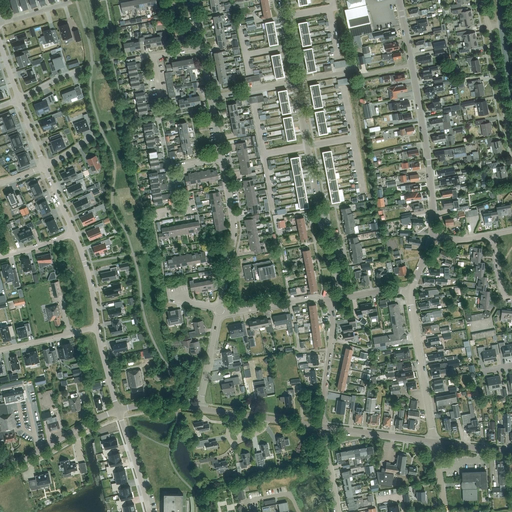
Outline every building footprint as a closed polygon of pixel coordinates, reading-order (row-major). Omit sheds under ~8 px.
[(21,3),(19,0),(10,0),(14,13),(20,11),(18,4),(21,3)] [(30,1),(29,0),(19,0),(21,3),(23,10),(28,8),(26,2),(30,1)] [(127,1),(128,10),(132,9),(132,13),(135,12),(133,1),(130,2),(129,0),(127,1)] [(138,0),(140,8),(140,11),(144,10),(144,11),(146,10),(144,0),(138,0)] [(150,0),(151,5),(154,5),(155,8),(161,7),(159,0),(150,0)] [(346,0),(348,8),(366,4),(364,0),(346,0)] [(469,2),(468,0),(456,0),(458,4),(451,5),(452,8),(461,6),(461,4),(469,2)] [(220,4),(219,4),(211,5),(212,12),(220,10),(220,7),(224,6),(223,3),(220,4)] [(351,37),(359,35),(372,32),(366,5),(344,10),(351,37)] [(421,11),(419,11),(418,8),(412,10),(412,11),(410,11),(411,16),(413,15),(413,16),(422,14),(421,11)] [(459,13),(460,20),(472,17),(471,10),(462,11),(462,9),(452,11),(453,14),(459,13)] [(271,17),(270,10),(263,11),(264,16),(261,17),(262,20),(265,19),(265,18),(271,17)] [(225,20),(224,14),(213,17),(214,23),(222,21),(225,20)] [(473,24),(472,17),(460,20),(461,23),(459,23),(459,27),(456,27),(456,30),(466,29),(465,26),(473,24)] [(417,21),(418,25),(415,26),(413,27),(414,31),(416,31),(416,32),(426,30),(425,24),(427,23),(426,19),(417,21)] [(222,21),(214,23),(215,29),(223,27),(223,24),(225,23),(225,20),(222,21)] [(59,26),(63,40),(72,37),(68,23),(64,25),(63,24),(60,25),(60,26),(59,26)] [(54,44),(58,43),(56,34),(52,35),(50,29),(48,30),(48,29),(43,31),(45,35),(41,37),(44,44),(54,41),(54,44)] [(78,30),(73,31),(76,42),(81,40),(78,30)] [(382,30),(373,32),(373,33),(374,39),(380,37),(381,37),(382,41),(381,42),(393,40),(393,37),(397,36),(396,31),(392,32),(391,31),(384,33),(382,33),(382,30)] [(465,42),(476,40),(475,32),(466,34),(466,31),(456,33),(457,36),(461,35),(461,38),(462,38),(464,38),(465,42)] [(134,42),(135,50),(141,49),(140,45),(143,44),(142,40),(141,37),(140,32),(134,33),(135,38),(136,38),(137,42),(134,42)] [(26,46),(24,39),(27,38),(25,33),(18,35),(19,40),(12,43),(15,50),(26,46)] [(149,35),(141,37),(142,40),(143,44),(145,44),(146,48),(152,47),(150,40),(149,35)] [(445,40),(433,43),(434,49),(446,47),(445,40)] [(464,49),(460,50),(460,53),(470,51),(469,48),(478,46),(477,40),(476,40),(465,42),(465,46),(463,46),(464,49)] [(389,44),(385,44),(386,53),(391,52),(391,50),(395,50),(395,49),(399,48),(398,43),(395,44),(395,42),(389,43),(389,44)] [(26,59),(28,59),(26,53),(29,53),(28,50),(22,52),(23,54),(17,56),(18,62),(26,59)] [(223,57),(222,54),(226,53),(225,51),(214,53),(215,59),(223,57)] [(63,58),(61,52),(57,53),(58,58),(53,59),(54,62),(50,63),(49,63),(52,71),(52,70),(56,69),(57,70),(61,68),(60,66),(64,65),(62,58),(63,58)] [(417,58),(418,63),(420,63),(420,64),(431,62),(430,54),(426,55),(426,56),(419,57),(419,58),(417,58)] [(364,55),(357,57),(358,64),(365,63),(364,55)] [(224,63),(223,60),(228,59),(227,56),(223,57),(215,59),(216,65),(224,63)] [(474,60),(473,57),(466,58),(467,62),(469,61),(470,66),(472,66),(473,72),(480,71),(478,59),(474,60)] [(126,59),(127,62),(128,68),(140,65),(140,63),(136,63),(136,61),(136,58),(131,59),(126,59)] [(197,80),(195,73),(193,74),(192,71),(191,69),(197,68),(197,69),(196,62),(193,62),(192,58),(187,59),(190,72),(190,75),(191,81),(197,80)] [(78,60),(68,63),(69,69),(80,66),(78,60)] [(224,63),(216,65),(217,71),(226,70),(225,66),(228,65),(228,63),(224,63)] [(421,69),(422,73),(422,74),(420,74),(421,78),(423,78),(423,80),(431,78),(432,71),(437,69),(436,66),(421,69)] [(34,74),(32,68),(26,70),(27,74),(28,76),(24,77),(26,84),(37,81),(34,74)] [(226,70),(217,71),(218,77),(227,75),(226,72),(231,71),(230,69),(226,70)] [(394,76),(394,75),(389,76),(389,75),(383,77),(384,82),(390,81),(395,80),(395,82),(399,81),(399,80),(401,80),(405,79),(404,74),(394,76)] [(227,75),(218,77),(220,83),(228,82),(227,79),(232,78),(232,75),(227,75)] [(465,88),(464,83),(463,79),(456,80),(457,85),(458,89),(465,88)] [(477,80),(468,82),(468,86),(474,85),(474,88),(476,96),(484,95),(483,87),(483,83),(478,84),(477,84),(477,80)] [(136,87),(136,90),(145,89),(144,83),(140,83),(139,81),(131,83),(132,88),(136,87)] [(427,89),(425,90),(426,94),(428,94),(428,95),(435,94),(434,92),(444,90),(443,86),(442,81),(440,82),(434,83),(435,87),(433,87),(426,89),(427,89)] [(198,87),(197,82),(192,83),(193,88),(193,89),(194,92),(196,105),(201,104),(199,95),(196,96),(195,92),(196,92),(195,89),(195,88),(198,87)] [(407,91),(406,86),(403,86),(402,84),(396,86),(388,88),(390,99),(397,98),(396,93),(403,92),(403,91),(407,91)] [(64,93),(62,94),(64,101),(77,96),(78,99),(84,97),(79,86),(63,92),(64,93)] [(135,93),(136,98),(149,96),(148,93),(144,94),(144,91),(145,91),(145,89),(136,90),(135,91),(135,93)] [(180,92),(181,97),(176,98),(177,103),(179,102),(180,108),(186,107),(183,94),(183,91),(180,92)] [(43,102),(35,105),(36,110),(35,110),(38,117),(41,115),(40,113),(50,109),(48,104),(52,102),(50,95),(42,99),(43,102)] [(431,111),(440,109),(442,109),(440,98),(432,100),(432,104),(430,104),(430,105),(428,105),(429,110),(431,110),(431,111)] [(228,105),(229,111),(237,109),(237,106),(247,104),(246,99),(241,100),(235,101),(236,103),(228,105)] [(393,110),(397,109),(398,110),(399,111),(400,111),(401,110),(401,109),(406,108),(406,107),(410,106),(409,101),(408,101),(408,100),(400,102),(396,103),(391,104),(393,110)] [(488,113),(486,101),(476,103),(479,115),(488,113)] [(363,105),(365,119),(371,118),(369,104),(363,105)] [(151,106),(138,108),(139,114),(140,117),(152,115),(152,111),(148,112),(147,109),(151,109),(151,106)] [(9,112),(0,115),(0,119),(2,119),(4,124),(15,120),(14,120),(13,116),(12,116),(11,115),(10,115),(9,112)] [(79,123),(78,122),(74,124),(76,128),(78,132),(82,130),(82,131),(89,129),(87,123),(90,122),(87,113),(83,115),(85,120),(79,123)] [(398,113),(392,114),(383,116),(384,121),(393,120),(398,119),(399,120),(402,119),(402,118),(404,118),(404,120),(409,119),(412,118),(411,113),(407,114),(407,113),(401,114),(401,113),(398,114),(398,113)] [(433,120),(433,121),(431,121),(431,126),(433,125),(434,126),(443,125),(444,129),(451,128),(450,121),(449,114),(443,115),(444,119),(442,119),(433,120)] [(44,125),(42,126),(44,131),(49,129),(49,130),(54,129),(52,125),(56,123),(54,117),(46,120),(43,122),(44,125)] [(475,121),(476,125),(481,124),(483,135),(491,134),(490,127),(491,127),(490,122),(486,123),(485,119),(475,121)] [(13,127),(16,126),(15,125),(16,124),(15,120),(4,124),(7,133),(16,129),(14,130),(13,127)] [(154,122),(143,124),(145,132),(157,129),(157,127),(155,127),(154,122)] [(244,127),(241,127),(233,129),(234,135),(237,134),(238,137),(246,135),(245,132),(244,127)] [(415,133),(414,127),(404,128),(404,129),(400,130),(400,131),(397,131),(397,135),(401,135),(415,133)] [(16,131),(8,134),(11,143),(22,138),(20,134),(19,135),(18,133),(16,134),(15,132),(16,131)] [(52,145),(49,146),(52,153),(57,151),(57,150),(66,146),(62,137),(61,137),(60,134),(50,137),(51,141),(52,145)] [(444,134),(440,135),(433,136),(434,143),(440,142),(448,140),(449,145),(454,144),(452,135),(445,136),(444,134)] [(237,150),(246,148),(245,140),(247,140),(247,137),(240,138),(241,143),(236,144),(237,150)] [(493,142),(492,137),(487,138),(488,146),(491,145),(493,152),(502,151),(500,141),(493,142)] [(22,138),(11,143),(14,151),(21,148),(23,148),(22,145),(23,144),(22,143),(23,143),(22,138)] [(159,140),(146,142),(147,147),(151,146),(152,149),(159,148),(159,146),(158,145),(156,146),(155,143),(159,142),(159,140)] [(445,160),(444,154),(449,153),(449,157),(454,156),(454,158),(467,156),(465,146),(452,149),(452,148),(435,152),(436,157),(438,157),(439,161),(445,160)] [(159,148),(152,149),(153,152),(148,152),(149,158),(162,155),(161,152),(157,153),(157,151),(159,150),(159,148)] [(237,150),(238,156),(248,154),(246,148),(237,150)] [(23,149),(15,153),(18,161),(29,157),(27,153),(26,153),(26,152),(23,153),(22,150),(24,150),(23,149)] [(417,149),(401,152),(402,159),(409,158),(409,157),(419,155),(417,149)] [(479,159),(478,151),(472,152),(472,154),(470,154),(472,161),(474,160),(474,161),(479,159)] [(100,167),(95,156),(93,157),(93,156),(89,158),(90,158),(88,159),(91,168),(88,169),(91,175),(94,173),(93,171),(100,167)] [(29,157),(18,161),(20,166),(18,167),(20,171),(29,168),(27,164),(30,163),(29,161),(30,161),(29,157)] [(239,162),(241,168),(250,167),(249,160),(239,162)] [(159,161),(150,163),(151,169),(155,169),(155,170),(159,169),(164,168),(163,163),(159,163),(159,161)] [(415,161),(409,162),(403,163),(403,168),(411,167),(412,170),(414,170),(415,170),(419,169),(419,163),(415,164),(415,161)] [(500,167),(499,162),(490,164),(491,169),(492,168),(493,172),(496,172),(497,177),(506,176),(504,166),(500,167)] [(246,174),(246,177),(256,175),(256,172),(251,173),(250,167),(241,168),(242,175),(246,174)] [(438,170),(439,176),(444,175),(448,175),(448,174),(455,173),(454,167),(443,169),(438,170)] [(74,168),(61,174),(62,176),(63,180),(64,179),(65,182),(74,178),(75,180),(83,177),(81,172),(76,174),(74,168)] [(159,169),(155,170),(152,170),(152,173),(148,173),(149,178),(165,175),(165,173),(157,174),(157,172),(160,171),(159,169)] [(207,171),(208,180),(209,184),(211,183),(211,180),(215,179),(215,180),(218,180),(216,170),(213,171),(213,169),(207,171)] [(191,184),(196,183),(195,173),(188,174),(189,176),(185,177),(187,186),(191,185),(191,184)] [(159,182),(162,181),(161,179),(166,178),(165,175),(149,178),(150,184),(159,182)] [(243,181),(244,187),(254,185),(252,179),(257,179),(256,175),(246,177),(247,180),(243,181)] [(439,179),(440,182),(440,185),(448,183),(448,184),(450,184),(450,183),(454,182),(454,185),(460,184),(458,175),(439,179)] [(32,191),(40,187),(38,182),(36,183),(34,180),(35,179),(26,183),(28,187),(30,186),(32,191)] [(83,191),(80,183),(83,182),(82,179),(76,181),(77,184),(68,188),(68,190),(69,194),(70,194),(71,196),(83,191)] [(167,185),(151,189),(152,194),(161,192),(160,189),(168,188),(167,185)] [(32,191),(34,195),(33,196),(34,199),(43,195),(41,196),(40,193),(43,192),(40,187),(32,191)] [(205,191),(206,199),(210,199),(211,200),(220,198),(219,192),(215,192),(215,189),(209,190),(205,191)] [(445,191),(442,192),(443,197),(446,196),(447,196),(452,196),(452,198),(457,197),(456,189),(445,191)] [(5,196),(7,199),(8,199),(11,206),(16,203),(18,207),(24,204),(19,193),(16,194),(14,191),(6,194),(6,195),(5,196)] [(77,209),(78,211),(90,205),(88,200),(93,198),(90,192),(82,196),(84,199),(74,203),(75,205),(75,206),(76,209),(77,209)] [(162,199),(169,198),(169,196),(153,199),(154,204),(155,206),(163,205),(162,202),(163,202),(162,199)] [(246,199),(248,206),(257,204),(259,203),(258,197),(256,198),(246,199)] [(38,204),(40,209),(48,205),(46,200),(43,202),(42,199),(44,198),(35,202),(37,205),(38,204)] [(212,206),(221,204),(220,198),(211,200),(211,203),(210,204),(210,206),(212,206)] [(458,200),(453,201),(453,202),(452,202),(452,201),(443,202),(444,203),(443,204),(443,206),(444,206),(444,209),(449,208),(449,209),(451,208),(452,208),(453,208),(452,206),(454,206),(454,208),(456,208),(459,207),(458,200)] [(419,202),(409,204),(410,207),(412,206),(414,212),(423,210),(422,204),(420,205),(419,202)] [(209,213),(213,212),(223,210),(221,204),(212,206),(212,210),(209,210),(209,213)] [(257,204),(248,206),(249,212),(252,211),(252,214),(261,212),(261,210),(258,210),(257,204)] [(505,204),(503,205),(505,214),(511,213),(510,205),(505,206),(505,204)] [(41,214),(42,217),(51,214),(51,213),(50,214),(48,211),(51,210),(48,205),(40,209),(42,214),(41,214)] [(497,211),(498,216),(505,214),(503,205),(501,205),(501,206),(496,207),(497,211)] [(94,208),(88,211),(89,214),(81,217),(82,220),(81,220),(83,223),(84,225),(96,220),(92,213),(95,211),(94,208)] [(213,212),(214,218),(224,216),(223,210),(213,212)] [(453,214),(453,218),(445,219),(446,225),(454,224),(453,221),(457,220),(456,217),(465,216),(464,211),(458,212),(458,213),(453,214)] [(491,221),(490,211),(488,211),(488,213),(483,214),(485,222),(491,221)] [(490,211),(491,221),(499,220),(498,216),(497,211),(492,212),(492,211),(490,211)] [(353,213),(352,213),(342,215),(343,219),(345,218),(345,221),(354,219),(353,213)] [(196,222),(192,222),(194,232),(201,231),(199,221),(198,214),(195,215),(196,222)] [(259,217),(258,215),(247,217),(247,220),(245,220),(246,226),(256,224),(255,221),(259,220),(258,218),(259,217)] [(296,216),(297,225),(304,223),(303,217),(299,218),(299,215),(296,216)] [(46,222),(48,227),(56,224),(54,218),(51,220),(50,217),(52,216),(43,220),(45,223),(46,222)] [(214,218),(215,225),(225,223),(224,216),(214,218)] [(400,219),(402,219),(403,224),(407,224),(407,222),(410,222),(412,222),(412,225),(415,225),(422,225),(422,219),(417,219),(417,217),(412,217),(407,217),(407,218),(404,218),(405,218),(400,219)] [(354,219),(345,221),(346,223),(343,224),(344,228),(354,226),(356,226),(354,219)] [(27,227),(24,229),(29,240),(31,239),(32,240),(35,238),(35,237),(31,230),(35,228),(32,222),(26,224),(27,227)] [(96,228),(87,232),(88,234),(87,234),(89,238),(90,238),(90,240),(102,235),(99,227),(104,225),(103,222),(94,226),(96,228)] [(170,237),(168,227),(161,228),(160,222),(157,222),(158,231),(162,231),(163,233),(159,234),(160,240),(164,239),(164,238),(170,237)] [(180,225),(182,234),(188,233),(186,223),(180,225)] [(226,229),(225,223),(215,225),(217,231),(215,231),(216,234),(223,233),(222,230),(226,229)] [(304,223),(297,225),(299,233),(306,232),(304,223)] [(56,224),(48,227),(50,232),(49,233),(50,236),(59,232),(57,233),(55,230),(59,229),(56,224)] [(247,232),(257,231),(256,227),(259,226),(259,224),(256,224),(246,226),(247,232)] [(174,226),(176,236),(182,234),(180,225),(174,226)] [(168,227),(170,237),(176,236),(174,226),(168,227)] [(26,241),(29,240),(24,229),(20,230),(19,228),(13,230),(16,237),(19,235),(23,243),(23,244),(27,242),(26,241)] [(260,230),(257,231),(247,232),(249,239),(258,237),(257,233),(261,233),(260,230)] [(102,244),(93,247),(94,249),(93,250),(95,253),(96,255),(108,251),(106,246),(111,244),(109,238),(101,241),(102,244)] [(259,243),(250,245),(251,251),(255,250),(256,254),(265,252),(265,248),(261,249),(260,245),(264,245),(263,242),(259,243)] [(359,242),(349,243),(350,248),(352,247),(352,250),(361,248),(360,242),(359,242)] [(473,247),(472,247),(471,247),(470,248),(470,253),(469,253),(472,254),(482,255),(482,253),(481,253),(481,248),(473,247)] [(302,248),(303,256),(310,255),(309,250),(305,251),(305,248),(302,248)] [(361,248),(352,250),(353,252),(351,253),(351,257),(361,255),(363,255),(361,248)] [(198,253),(200,262),(206,261),(206,263),(210,262),(209,255),(205,255),(204,251),(198,253)] [(439,255),(440,256),(446,259),(447,256),(450,258),(451,254),(447,252),(446,253),(442,251),(439,255)] [(42,267),(48,264),(48,262),(51,260),(52,263),(53,263),(50,253),(37,256),(39,267),(42,266),(42,267)] [(304,259),(305,264),(312,262),(310,255),(303,256),(304,258),(302,258),(302,260),(304,259)] [(175,267),(174,257),(168,259),(168,261),(164,262),(165,269),(175,267)] [(29,258),(21,260),(23,267),(22,267),(23,271),(24,270),(24,271),(31,269),(32,272),(36,272),(34,265),(31,266),(29,258)] [(405,272),(407,272),(405,265),(402,266),(401,260),(396,261),(397,267),(393,268),(395,274),(399,273),(399,276),(401,275),(406,274),(405,272)] [(255,280),(253,271),(258,270),(263,269),(264,276),(263,276),(263,277),(266,276),(267,278),(273,277),(276,277),(273,264),(271,265),(270,261),(243,266),(246,282),(254,280),(254,281),(257,280),(255,280)] [(484,262),(480,262),(475,261),(474,268),(485,269),(485,268),(484,267),(484,262)] [(312,262),(305,264),(306,271),(313,270),(312,262)] [(8,265),(7,264),(2,265),(4,272),(3,272),(4,277),(5,276),(7,282),(14,281),(16,287),(20,286),(15,269),(12,270),(10,265),(8,265)] [(111,271),(101,273),(103,281),(116,279),(115,271),(117,270),(117,267),(110,268),(111,271)] [(444,268),(440,268),(439,268),(435,268),(435,269),(431,269),(431,275),(434,274),(434,275),(439,275),(439,273),(440,273),(444,273),(444,275),(449,275),(449,267),(444,267),(444,268)] [(376,272),(377,282),(384,281),(384,278),(385,278),(388,278),(387,270),(384,271),(383,268),(378,269),(379,272),(376,272)] [(313,270),(306,271),(308,277),(308,279),(315,277),(313,270)] [(356,273),(355,273),(356,278),(360,277),(360,276),(362,285),(368,284),(366,271),(361,272),(360,270),(356,271),(356,273)] [(209,280),(206,281),(208,290),(214,289),(212,275),(208,276),(209,280)] [(478,276),(477,283),(487,284),(487,282),(486,282),(487,277),(483,276),(478,276)] [(315,277),(308,279),(309,286),(316,285),(315,277)] [(191,290),(195,289),(195,293),(202,291),(200,282),(194,283),(193,279),(190,280),(189,280),(191,290)] [(53,290),(55,297),(62,295),(60,289),(58,282),(51,283),(53,290)] [(106,298),(111,297),(111,298),(115,298),(114,297),(119,296),(118,291),(122,290),(120,283),(113,285),(114,289),(105,290),(106,298)] [(316,285),(309,286),(310,291),(307,292),(308,295),(314,294),(313,291),(317,290),(316,285)] [(429,297),(429,295),(438,294),(438,289),(428,291),(428,290),(425,291),(425,289),(421,290),(421,292),(419,292),(420,298),(425,297),(425,298),(429,297)] [(489,291),(485,290),(480,290),(479,297),(490,298),(490,296),(489,296),(489,291)] [(478,304),(477,308),(477,309),(478,309),(478,310),(479,310),(480,309),(480,308),(487,309),(487,305),(488,305),(488,300),(490,300),(490,298),(479,297),(479,304),(478,304)] [(426,309),(429,308),(429,306),(432,306),(432,305),(439,304),(438,299),(431,300),(427,301),(428,302),(425,302),(425,303),(419,304),(420,309),(426,308),(426,309)] [(116,308),(109,310),(109,313),(109,316),(110,316),(110,317),(122,315),(121,307),(123,307),(122,301),(115,303),(116,308)] [(376,311),(373,312),(371,303),(366,304),(367,312),(370,312),(371,319),(378,317),(376,308),(376,311)] [(367,312),(366,304),(360,305),(361,310),(357,310),(358,317),(362,316),(362,313),(367,312)] [(389,305),(394,334),(373,338),(374,347),(406,341),(405,335),(403,335),(403,333),(404,333),(403,327),(402,327),(401,321),(402,321),(401,315),(400,315),(398,304),(396,304),(389,305)] [(58,305),(46,308),(49,321),(54,320),(55,326),(60,324),(59,318),(61,318),(58,305)] [(507,308),(507,310),(501,309),(500,320),(500,321),(506,321),(506,322),(507,322),(507,319),(508,319),(509,308),(507,308)] [(169,319),(167,319),(168,324),(179,322),(180,323),(183,323),(182,315),(179,316),(178,310),(168,312),(169,319)] [(441,311),(439,311),(421,314),(423,323),(431,321),(432,321),(434,318),(433,317),(441,315),(441,311)] [(290,318),(286,318),(286,315),(274,317),(275,325),(287,323),(289,333),(293,332),(290,318)] [(312,326),(319,325),(318,317),(311,318),(311,323),(308,323),(309,326),(312,326)] [(267,318),(258,320),(260,327),(264,327),(266,326),(268,333),(273,331),(272,326),(269,327),(267,318)] [(356,326),(355,324),(354,318),(349,319),(349,323),(350,323),(350,325),(342,326),(343,332),(352,331),(352,327),(356,326)] [(119,320),(112,322),(113,327),(110,327),(112,335),(123,333),(121,325),(120,325),(119,320)] [(260,327),(258,320),(249,322),(251,330),(248,331),(249,336),(254,335),(253,329),(260,327)] [(193,323),(194,323),(196,332),(189,333),(189,332),(188,332),(189,337),(198,336),(198,335),(205,334),(204,330),(205,330),(204,328),(203,328),(202,321),(203,321),(193,323)] [(17,328),(19,338),(28,336),(27,333),(31,332),(29,323),(24,324),(25,326),(17,328)] [(233,325),(229,326),(231,337),(237,336),(236,333),(243,332),(243,336),(244,336),(247,335),(245,327),(242,328),(241,323),(235,324),(236,325),(233,325)] [(437,324),(423,327),(425,334),(432,333),(432,331),(434,331),(434,328),(437,328),(437,324)] [(8,326),(0,327),(2,334),(1,334),(2,338),(3,338),(4,341),(5,341),(8,340),(11,339),(10,336),(14,335),(12,326),(8,327),(8,326)] [(353,335),(352,331),(344,333),(345,340),(352,338),(353,342),(358,341),(357,335),(353,335)] [(321,340),(320,332),(313,333),(313,337),(309,337),(309,340),(314,340),(314,341),(321,340)] [(128,337),(116,340),(116,344),(113,345),(115,352),(128,349),(126,342),(128,342),(128,337)] [(440,345),(438,337),(427,339),(428,342),(426,342),(427,348),(434,347),(440,345)] [(189,338),(180,340),(181,343),(183,345),(185,345),(185,348),(185,347),(190,346),(192,354),(201,352),(199,341),(190,343),(189,338)] [(58,349),(60,358),(65,357),(65,358),(74,356),(72,347),(71,347),(70,343),(61,345),(61,346),(62,345),(63,348),(58,349)] [(504,358),(510,357),(508,345),(502,346),(501,343),(498,343),(499,350),(503,350),(504,358)] [(492,350),(488,350),(490,362),(496,361),(495,352),(498,352),(497,344),(491,345),(492,350)] [(345,348),(344,353),(351,354),(353,346),(350,346),(350,349),(345,348)] [(490,362),(488,350),(485,351),(484,347),(477,348),(478,355),(483,355),(484,364),(490,362)] [(52,360),(52,362),(58,361),(55,350),(50,351),(49,348),(43,350),(46,361),(52,360)] [(153,356),(152,349),(143,351),(144,358),(153,356)] [(400,351),(394,353),(395,357),(396,357),(397,360),(402,359),(402,360),(405,359),(406,359),(410,358),(409,351),(409,350),(408,350),(407,350),(400,351)] [(37,351),(28,353),(29,356),(24,357),(25,365),(30,364),(39,362),(37,351)] [(444,358),(443,356),(442,351),(440,352),(437,352),(437,354),(428,355),(429,361),(438,359),(444,358)] [(351,354),(344,353),(343,360),(350,362),(351,354)] [(310,355),(307,355),(308,359),(307,359),(308,363),(311,363),(313,363),(313,365),(319,364),(318,355),(310,356),(310,355)] [(12,371),(20,369),(18,359),(17,360),(17,356),(11,357),(12,361),(10,361),(12,371)] [(235,357),(223,359),(224,365),(233,363),(232,360),(235,360),(235,357)] [(350,362),(343,360),(341,368),(348,370),(350,362)] [(458,366),(457,360),(455,361),(448,362),(448,363),(445,363),(439,364),(439,363),(434,364),(434,365),(430,365),(431,370),(435,369),(435,370),(440,369),(440,368),(443,367),(449,367),(458,366)] [(396,363),(394,363),(394,366),(396,366),(398,365),(399,370),(400,369),(404,369),(404,370),(408,369),(412,368),(411,363),(407,364),(403,364),(403,362),(396,363)] [(311,371),(310,368),(304,369),(305,377),(310,376),(311,382),(317,382),(315,370),(311,371)] [(348,370),(341,368),(340,376),(347,377),(348,370)] [(431,372),(432,378),(440,377),(439,374),(450,372),(450,376),(456,375),(454,368),(431,372)] [(127,371),(129,383),(130,389),(132,389),(133,394),(144,392),(142,385),(144,385),(140,369),(136,370),(136,369),(127,371)] [(401,373),(396,374),(397,376),(397,381),(406,379),(406,378),(410,378),(410,377),(414,377),(413,372),(409,372),(405,373),(401,373)] [(338,383),(345,385),(347,377),(340,376),(338,383)] [(499,376),(493,377),(495,389),(501,388),(499,376)] [(45,377),(35,379),(36,386),(46,383),(45,377)] [(226,379),(227,383),(222,384),(223,392),(235,390),(234,385),(240,383),(239,377),(226,379)] [(489,390),(495,389),(493,377),(487,378),(488,387),(485,388),(487,395),(490,395),(489,390)] [(257,398),(267,396),(266,388),(265,388),(264,380),(254,382),(256,390),(257,398)] [(442,380),(439,380),(434,381),(434,386),(435,392),(440,391),(444,390),(442,380)] [(392,387),(390,387),(391,395),(396,394),(397,398),(401,398),(398,382),(392,383),(391,381),(387,381),(388,384),(391,384),(392,387)] [(406,381),(403,381),(404,388),(405,388),(408,388),(408,390),(413,389),(416,388),(417,387),(416,385),(415,385),(415,383),(412,383),(411,382),(407,383),(406,381)] [(288,396),(280,397),(281,402),(285,401),(285,406),(286,406),(286,407),(289,406),(293,405),(292,402),(292,400),(292,397),(294,396),(294,389),(288,390),(288,396)] [(372,398),(373,389),(372,389),(368,389),(366,411),(369,412),(367,423),(378,424),(380,410),(375,410),(376,399),(372,398)] [(0,438),(4,438),(5,443),(17,440),(15,432),(14,432),(14,428),(16,427),(11,403),(25,400),(26,400),(26,399),(25,399),(23,390),(4,394),(4,395),(0,395),(0,398),(5,398),(6,402),(0,403),(0,438)] [(78,397),(77,393),(70,394),(71,398),(69,399),(72,412),(77,410),(80,409),(79,405),(80,405),(78,397)] [(455,394),(439,396),(435,397),(438,412),(439,412),(445,411),(444,405),(457,403),(455,394)] [(341,395),(341,400),(342,400),(342,401),(341,401),(338,401),(336,413),(344,414),(345,404),(349,405),(349,402),(350,402),(351,397),(341,395)] [(356,396),(352,395),(350,409),(352,409),(352,413),(355,414),(354,421),(362,423),(363,412),(362,412),(362,408),(354,406),(356,396)] [(100,397),(96,398),(94,399),(96,407),(98,407),(99,409),(103,408),(102,406),(103,405),(102,400),(101,400),(100,397)] [(452,405),(453,412),(454,418),(452,418),(452,420),(450,420),(451,421),(449,421),(450,429),(451,431),(458,429),(457,423),(457,421),(456,421),(455,418),(460,417),(458,404),(452,405)] [(402,425),(404,409),(399,409),(398,420),(396,419),(395,424),(395,427),(396,428),(398,429),(398,428),(401,428),(401,425),(402,425)] [(419,412),(405,410),(404,418),(409,419),(408,429),(414,430),(415,425),(416,425),(417,424),(418,421),(416,419),(418,419),(419,412)] [(50,412),(41,414),(43,421),(46,420),(50,431),(60,428),(56,416),(52,418),(50,412)] [(452,418),(454,418),(453,412),(450,413),(451,418),(443,420),(445,430),(450,429),(449,421),(451,421),(450,420),(452,420),(452,418)] [(466,432),(473,431),(471,418),(470,414),(466,415),(467,419),(463,420),(464,426),(465,426),(466,432)] [(474,420),(474,417),(471,418),(473,431),(480,430),(478,423),(477,419),(474,420)] [(209,430),(208,423),(203,424),(203,421),(194,423),(195,429),(199,428),(200,432),(209,430)] [(288,439),(284,440),(284,437),(277,438),(278,446),(275,446),(276,453),(282,451),(281,448),(286,447),(285,445),(289,444),(288,439)] [(105,448),(103,449),(103,453),(111,451),(111,448),(118,446),(116,439),(112,440),(108,441),(104,442),(105,448)] [(196,441),(197,447),(207,445),(208,450),(217,448),(216,441),(209,442),(208,439),(196,441)] [(262,453),(255,454),(258,469),(265,468),(263,460),(260,461),(260,460),(264,459),(266,458),(265,455),(269,454),(267,444),(260,445),(260,446),(262,453)] [(361,458),(364,458),(367,457),(366,457),(368,456),(367,454),(366,447),(359,448),(361,455),(361,458)] [(353,450),(347,451),(348,457),(348,460),(351,459),(353,459),(355,459),(354,456),(353,450)] [(111,451),(103,453),(104,456),(107,456),(108,461),(121,458),(120,458),(119,453),(112,454),(111,451)] [(340,452),(336,453),(337,459),(338,459),(339,463),(338,463),(342,463),(343,468),(350,466),(349,461),(345,462),(345,458),(348,457),(347,451),(340,452)] [(251,463),(249,453),(242,454),(243,462),(240,462),(242,468),(248,467),(247,464),(251,463)] [(394,464),(394,465),(390,464),(390,463),(386,462),(385,469),(385,471),(395,472),(395,473),(403,474),(408,474),(409,473),(416,474),(417,468),(409,467),(409,468),(405,467),(406,456),(406,454),(398,453),(398,454),(397,463),(396,463),(395,464),(394,464)] [(109,466),(106,467),(107,470),(115,468),(114,465),(122,464),(121,458),(108,461),(109,466)] [(217,470),(220,469),(221,472),(225,471),(224,468),(227,468),(226,461),(218,462),(218,459),(212,460),(213,466),(216,466),(217,470)] [(68,460),(60,461),(60,462),(61,465),(59,465),(60,470),(62,470),(63,474),(71,472),(71,471),(77,470),(76,463),(69,465),(68,460),(69,460),(68,460)] [(502,461),(497,461),(497,465),(496,465),(497,471),(499,471),(499,475),(499,485),(505,484),(505,475),(504,475),(503,465),(502,465),(502,461)] [(115,468),(107,470),(108,474),(112,473),(113,478),(126,475),(125,470),(116,472),(115,468)] [(385,471),(385,469),(382,469),(381,472),(376,471),(379,484),(392,486),(394,474),(385,473),(385,471)] [(355,475),(352,475),(351,470),(341,472),(342,478),(349,477),(352,477),(352,478),(355,477),(355,475)] [(486,471),(461,472),(463,501),(477,500),(476,489),(476,486),(481,486),(481,489),(486,489),(486,471)] [(37,485),(31,486),(31,490),(40,488),(40,485),(50,483),(51,483),(50,482),(49,474),(49,473),(48,473),(36,476),(35,476),(36,476),(37,485)] [(116,483),(111,484),(112,487),(120,485),(120,482),(127,481),(126,475),(113,478),(115,478),(116,483)] [(120,485),(112,487),(113,491),(117,490),(118,495),(132,492),(131,492),(130,487),(121,489),(120,485)] [(417,489),(413,489),(413,494),(417,493),(417,500),(421,499),(421,502),(426,502),(426,496),(425,496),(425,492),(425,491),(422,491),(422,489),(417,490),(417,489)] [(119,500),(116,501),(117,504),(126,502),(125,499),(133,498),(132,492),(118,495),(119,500)] [(182,511),(183,494),(164,494),(163,511),(182,511)] [(357,501),(354,502),(347,503),(349,509),(355,508),(358,507),(357,503),(357,502),(357,501)] [(126,502),(117,504),(118,504),(118,508),(121,507),(122,511),(123,511),(135,510),(134,504),(126,506),(126,502)] [(289,511),(287,502),(279,503),(280,511),(271,511),(270,505),(262,507),(263,511),(289,511)]
